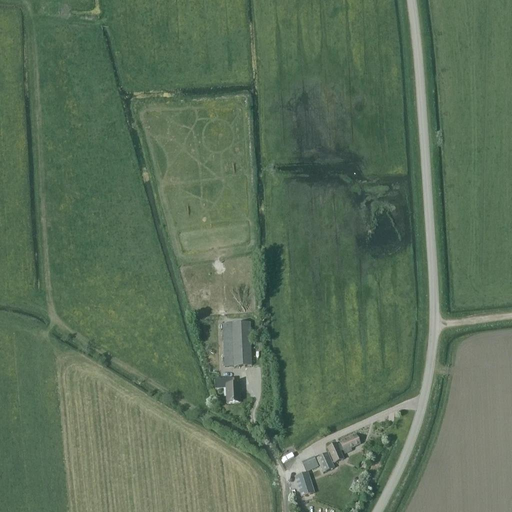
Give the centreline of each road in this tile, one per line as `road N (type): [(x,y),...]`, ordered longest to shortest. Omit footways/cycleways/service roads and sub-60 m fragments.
road 1 (unclassified): [(379,511),(419,425),(435,328),(409,0)]
road 2 (track): [(286,511),(281,471),(269,455),(51,320)]
